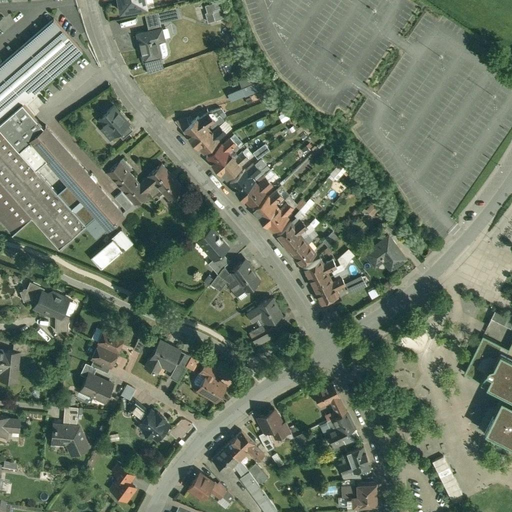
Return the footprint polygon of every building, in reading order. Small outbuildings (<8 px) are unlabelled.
[(116,0),(117,2),(119,2),(121,11),(123,11),(124,12),(138,10),(137,8),(146,7),(145,1),(144,0),(116,0)] [(206,5),(208,11),(207,11),(210,22),(226,17),(221,0),(206,5)] [(157,12),(145,15),(149,32),(161,29),(157,12)] [(53,20),(0,66),(0,123),(22,104),(81,52),(53,20)] [(149,32),(137,35),(143,62),(145,62),(160,58),(161,58),(156,39),(164,38),(161,29),(149,32)] [(163,68),(160,58),(145,62),(148,73),(163,68)] [(260,92),(253,73),(240,77),(244,88),(230,93),(233,101),(260,92)] [(22,104),(0,123),(0,128),(19,150),(30,140),(44,128),(37,120),(22,104)] [(114,107),(99,120),(105,126),(100,131),(109,140),(117,133),(123,139),(132,130),(127,124),(129,123),(123,118),(125,116),(120,111),(119,112),(114,107)] [(207,112),(200,119),(206,126),(213,119),(207,112)] [(285,121),(291,118),(288,113),(282,116),(285,121)] [(197,118),(184,130),(184,129),(183,130),(183,131),(184,131),(189,137),(188,137),(193,142),(208,129),(206,126),(200,119),(199,118),(199,117),(198,117),(197,117),(197,118)] [(219,125),(212,132),(218,139),(226,133),(219,125)] [(90,176),(46,126),(44,128),(30,140),(47,160),(74,190),(91,210),(107,229),(124,214),(95,182),(97,181),(92,175),(90,176)] [(0,128),(0,220),(12,234),(31,218),(59,249),(85,226),(80,219),(63,200),(36,169),(19,150),(0,128)] [(208,129),(193,142),(198,147),(203,153),(204,154),(205,153),(204,153),(218,140),(219,141),(219,140),(218,139),(212,132),(208,129)] [(230,137),(222,144),(229,151),(236,144),(230,137)] [(47,160),(30,140),(19,150),(36,169),(47,160)] [(222,143),(206,157),(207,158),(207,157),(212,163),(216,168),(232,155),(229,151),(222,144),(222,143)] [(262,148),(254,154),(257,158),(265,152),(262,148)] [(242,151),(235,158),(241,165),(248,158),(242,151)] [(232,155),(216,168),(220,173),(221,173),(226,178),(226,179),(242,166),(241,165),(235,158),(232,155)] [(132,170),(123,159),(120,162),(120,161),(107,173),(135,204),(148,193),(147,192),(140,184),(129,172),(132,170)] [(183,187),(162,164),(148,176),(140,184),(147,192),(156,184),(168,199),(183,187)] [(253,164),(246,170),(252,178),(260,171),(253,164)] [(346,171),(339,165),(331,174),(337,180),(346,171)] [(245,169),(229,183),(230,184),(231,184),(236,189),(235,190),(240,195),(255,181),(252,178),(246,170),(245,169)] [(266,178),(258,184),(265,192),(272,185),(266,178)] [(255,181),(240,195),(244,200),(244,199),(249,205),(250,206),(265,193),(265,192),(258,184),(255,181)] [(67,187),(65,189),(64,188),(61,190),(63,191),(61,193),(65,198),(63,200),(80,219),(91,210),(74,190),(71,192),(67,187)] [(277,190),(269,197),(275,204),(283,197),(277,190)] [(268,196),(253,209),(253,210),(254,210),(259,215),(258,216),(262,221),(278,207),(275,204),(269,197),(268,196)] [(303,199),(296,207),(303,213),(310,206),(303,199)] [(288,202),(280,209),(286,216),(293,209),(293,208),(288,202)] [(380,208),(374,203),(367,211),(373,216),(380,208)] [(278,207),(262,221),(267,225),(272,230),(272,231),(273,232),(287,219),(287,217),(286,216),(280,209),(278,207)] [(301,221),(294,226),(300,233),(307,228),(301,221)] [(399,231),(391,224),(390,221),(385,226),(391,236),(399,231)] [(291,222),(277,233),(284,242),(283,244),(288,250),(304,237),(300,233),(294,226),(291,222)] [(218,236),(211,228),(197,241),(213,259),(214,260),(222,253),(228,247),(222,240),(223,240),(219,235),(218,236)] [(112,239),(91,258),(100,269),(122,251),(123,252),(125,250),(125,249),(130,245),(129,244),(132,242),(133,243),(133,242),(122,230),(111,239),(112,239)] [(333,231),(323,241),(328,246),(338,236),(333,231)] [(388,236),(366,253),(375,265),(373,262),(380,258),(382,260),(383,259),(391,269),(405,259),(388,236)] [(316,253),(304,237),(288,250),(293,256),(295,255),(302,264),(316,253)] [(222,253),(214,260),(213,259),(208,263),(218,274),(222,268),(230,261),(222,253)] [(320,259),(303,269),(307,276),(309,275),(314,285),(330,276),(327,272),(323,264),(320,259)] [(332,259),(323,264),(327,272),(336,267),(332,259)] [(248,262),(244,265),(241,261),(233,267),(234,269),(229,273),(233,279),(229,282),(235,290),(233,291),(239,300),(248,293),(246,290),(259,280),(253,271),(254,270),(248,262)] [(218,274),(210,284),(220,291),(227,281),(218,274)] [(330,276),(314,285),(318,294),(316,295),(320,303),(339,294),(336,289),(332,281),(330,276)] [(345,285),(349,293),(365,285),(361,276),(345,284),(345,285)] [(341,277),(332,281),(336,289),(345,285),(345,284),(341,277)] [(70,299),(54,292),(52,295),(42,290),(34,308),(48,315),(50,312),(55,314),(55,330),(68,330),(68,324),(71,317),(63,314),(70,299)] [(272,298),(257,306),(258,307),(248,313),(253,321),(261,316),(265,324),(281,315),(272,298)] [(511,317),(498,310),(487,331),(506,342),(511,331),(511,317)] [(264,324),(250,332),(253,339),(268,331),(264,324)] [(98,342),(117,351),(124,337),(104,328),(98,342)] [(268,331),(253,339),(257,346),(272,338),(268,331)] [(511,347),(487,335),(469,371),(511,392),(511,393),(493,429),(511,438),(511,347)] [(146,341),(139,337),(133,349),(140,352),(146,341)] [(160,340),(145,368),(156,373),(156,372),(154,372),(159,364),(170,370),(180,351),(160,340)] [(27,343),(14,341),(13,351),(19,352),(26,353),(27,343)] [(117,352),(98,343),(91,358),(94,359),(100,361),(111,366),(117,352)] [(13,351),(4,350),(4,351),(0,350),(0,370),(6,371),(6,380),(16,381),(19,352),(13,351)] [(184,353),(178,365),(184,368),(191,357),(184,353)] [(100,361),(94,359),(91,365),(97,368),(100,361)] [(219,366),(207,359),(199,373),(205,376),(207,373),(213,376),(219,366)] [(85,363),(80,374),(86,377),(88,372),(93,375),(97,368),(91,365),(85,363)] [(93,375),(88,372),(86,377),(80,390),(105,401),(113,384),(93,375)] [(213,376),(207,373),(205,376),(199,373),(194,381),(195,383),(199,386),(202,388),(201,391),(202,393),(205,396),(208,395),(216,400),(225,386),(219,383),(219,380),(213,376)] [(375,385),(369,374),(363,377),(369,388),(375,385)] [(340,396),(332,381),(312,390),(320,406),(330,401),(335,411),(337,415),(347,411),(339,396),(340,396)] [(127,384),(123,395),(133,399),(137,387),(127,384)] [(75,395),(67,394),(67,402),(74,403),(75,395)] [(78,406),(65,405),(63,424),(76,425),(78,406)] [(274,408),(257,417),(265,431),(265,432),(266,431),(271,429),(276,438),(290,431),(285,421),(281,423),(274,408)] [(157,440),(169,425),(164,421),(166,418),(158,411),(156,414),(150,409),(138,424),(157,440)] [(335,411),(325,415),(327,420),(331,418),(337,415),(335,411)] [(337,415),(331,418),(336,428),(327,432),(333,444),(343,440),(343,439),(341,435),(355,428),(347,411),(337,415)] [(0,415),(0,441),(6,442),(7,428),(19,429),(19,430),(20,419),(8,418),(8,417),(0,415)] [(63,424),(53,423),(51,438),(66,440),(72,453),(88,446),(79,425),(76,425),(63,424)] [(254,443),(241,430),(226,445),(238,458),(247,450),(254,443)] [(274,447),(266,431),(265,432),(265,431),(258,434),(263,443),(267,450),(274,447)] [(303,433),(294,437),(299,448),(308,444),(303,433)] [(333,444),(330,445),(330,444),(327,445),(330,451),(346,445),(343,439),(343,440),(333,444)] [(264,453),(254,443),(247,450),(257,461),(264,453)] [(238,458),(226,445),(212,459),(225,472),(233,465),(239,459),(238,458)] [(363,445),(346,451),(350,460),(353,469),(353,471),(358,470),(371,465),(363,445)] [(465,493),(445,454),(431,461),(451,500),(465,493)] [(279,511),(258,482),(247,468),(239,459),(233,465),(237,469),(241,475),(240,476),(266,511),(279,511)] [(350,460),(339,464),(342,473),(353,469),(350,460)] [(265,475),(252,462),(247,468),(258,482),(265,475)] [(133,474),(119,463),(113,471),(120,476),(120,475),(128,481),(133,474)] [(18,465),(4,464),(3,471),(17,472),(18,465)] [(353,469),(342,473),(344,479),(349,478),(354,478),(361,477),(358,470),(353,471),(353,469)] [(199,472),(188,488),(202,497),(208,489),(220,497),(222,494),(223,494),(218,489),(218,488),(216,484),(199,472)] [(128,481),(120,475),(120,476),(111,488),(126,500),(135,487),(128,481)] [(354,478),(349,478),(344,479),(342,480),(342,486),(354,484),(354,478)] [(375,482),(357,483),(357,484),(354,484),(342,486),(343,496),(346,496),(347,504),(376,503),(375,482)] [(234,496),(227,488),(226,489),(226,490),(223,494),(230,501),(233,497),(234,496)]
